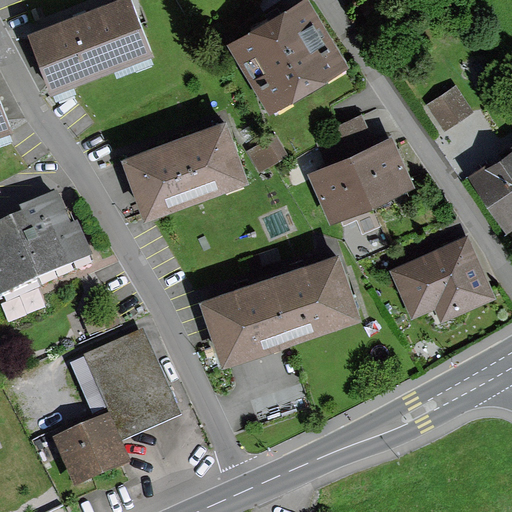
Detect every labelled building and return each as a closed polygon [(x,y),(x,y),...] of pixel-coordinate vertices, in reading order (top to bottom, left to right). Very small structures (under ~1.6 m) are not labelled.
[(130,0),(120,0),(31,34),(50,85),(149,48),(130,0)] [(371,0),(362,6),(369,17),(380,10),(373,0),(371,0)] [(340,62),(305,2),(236,43),(272,102),(340,62)] [(443,131),(473,111),(455,83),(425,103),(443,131)] [(359,118),(338,127),(369,196),(370,198),(406,182),(388,141),(373,147),(359,118)] [(243,176),(224,123),(127,158),(147,212),(243,176)] [(369,196),(338,127),(336,128),(337,134),(320,144),(330,166),(315,173),(332,212),(369,196)] [(284,154),(274,137),(250,151),(261,168),(284,154)] [(511,223),(511,141),(467,172),(506,228),(511,223)] [(0,297),(90,258),(76,225),(70,228),(55,195),(20,211),(23,216),(0,226),(0,297)] [(464,241),(397,270),(415,310),(449,295),(455,309),(488,295),(464,241)] [(355,312),(336,256),(271,278),(290,335),(355,312)] [(290,335),(271,278),(206,301),(225,357),(290,335)] [(108,407),(114,419),(61,442),(78,480),(99,471),(102,475),(124,466),(112,439),(176,411),(142,334),(87,358),(97,381),(83,387),(94,413),(108,407)]
